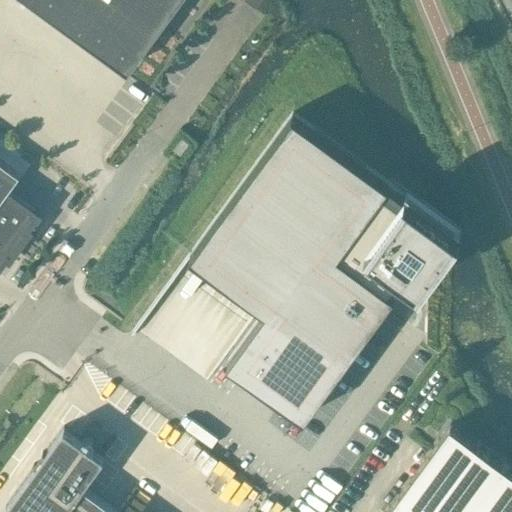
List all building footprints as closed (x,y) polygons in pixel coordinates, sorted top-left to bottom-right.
[(29,0),(122,68),(134,52),(171,0),(29,0)] [(304,415),(408,273),(421,283),(461,228),(407,188),(404,192),(293,111),(190,251),(191,252),(262,303),(262,304),(266,306),(228,359),(304,415)] [(181,136),(172,148),(180,154),(189,142),(181,136)] [(15,171),(0,159),(0,255),(4,250),(6,252),(5,253),(6,254),(25,227),(24,227),(23,228),(21,227),(33,210),(3,188),(15,171)] [(511,511),(511,465),(509,464),(509,463),(503,459),(502,459),(497,455),(489,450),(490,449),(487,447),(486,447),(480,443),(480,442),(477,440),(451,421),(439,437),(436,440),(437,441),(432,447),(431,447),(427,453),(425,457),(424,457),(420,463),(421,464),(412,477),(410,476),(403,486),(404,486),(399,492),(398,492),(396,495),(397,495),(389,505),(387,508),(385,511),(384,511),(383,511),(511,511)] [(35,464),(6,504),(16,511),(123,511),(84,483),(106,454),(64,424),(45,451),(43,450),(42,451),(44,452),(36,464),(34,462),(33,463),(35,464)]
